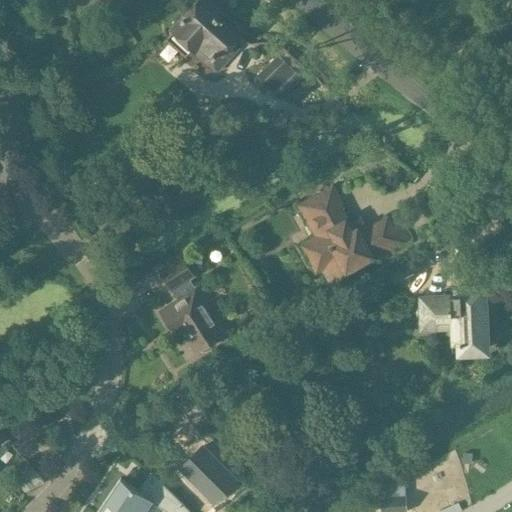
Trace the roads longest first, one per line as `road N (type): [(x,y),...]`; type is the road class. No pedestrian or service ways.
road 1 (residential): [(0,185),(43,217),(75,257),(97,293),(109,363),(85,446),(34,511)]
road 2 (unclassified): [(511,160),(307,0)]
